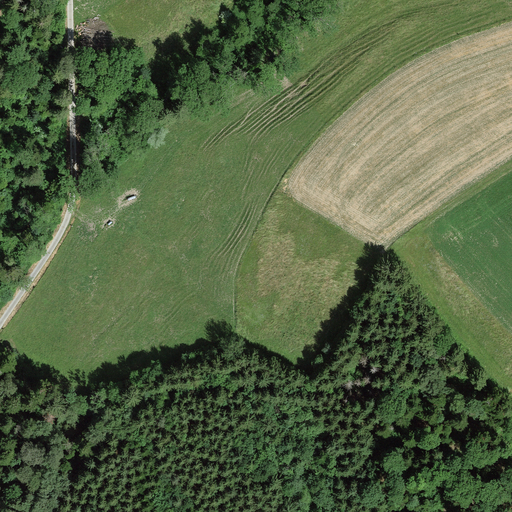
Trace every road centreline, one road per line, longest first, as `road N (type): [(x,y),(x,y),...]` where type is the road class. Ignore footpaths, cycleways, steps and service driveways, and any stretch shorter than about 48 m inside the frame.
road 1 (track): [(71,0),(73,192),(61,233),(0,328)]
road 2 (track): [(36,511),(105,417),(128,402),(174,384),(248,378)]
